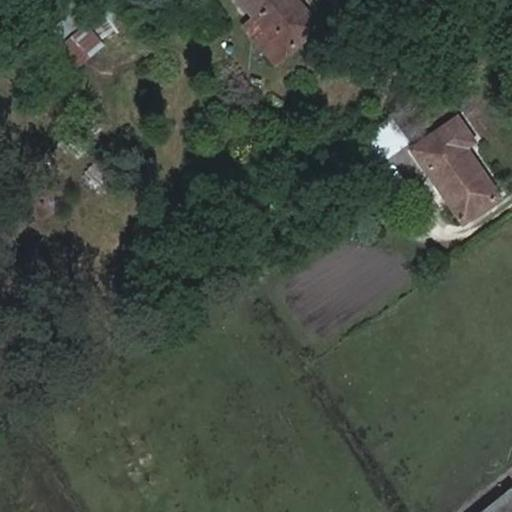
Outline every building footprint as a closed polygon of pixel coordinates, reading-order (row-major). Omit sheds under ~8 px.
[(240,0),(256,19),(285,54),(316,28),(292,0),(240,0)] [(285,54),(256,19),(244,28),(273,64),(285,54)] [(79,65),(107,46),(91,22),(63,41),(79,65)] [(478,143),(463,121),(418,151),(466,223),(503,199),(468,149),(478,143)] [(379,133),(394,153),(409,142),(394,122),(379,133)] [(511,511),(511,492),(487,511),(511,511)]
